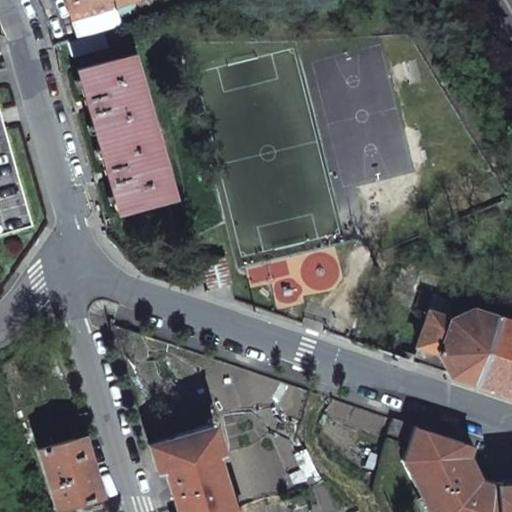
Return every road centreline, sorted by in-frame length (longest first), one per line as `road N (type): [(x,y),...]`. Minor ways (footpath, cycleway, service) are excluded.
road 1 (residential): [(511,418),(130,283),(83,252)]
road 2 (residential): [(83,252),(72,301),(135,511)]
road 3 (residential): [(83,252),(6,0)]
